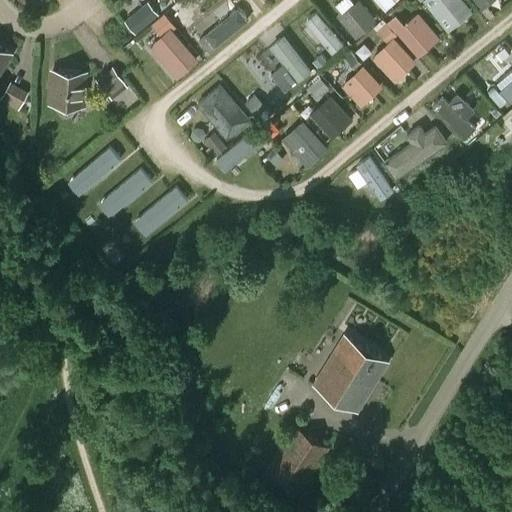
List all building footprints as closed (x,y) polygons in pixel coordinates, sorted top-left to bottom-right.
[(146,0),(128,17),(140,30),(162,11),(152,0),(146,0)] [(202,36),(214,49),(251,15),(237,0),(225,0),(215,10),(222,17),(202,36)] [(361,35),(379,14),(362,0),(354,0),(340,16),(361,35)] [(427,0),(452,29),(476,8),(469,0),(427,0)] [(378,25),(387,38),(403,28),(419,53),(443,38),(424,7),(405,19),(400,11),(378,25)] [(334,50),(346,40),(319,8),(307,18),(334,50)] [(180,76),(203,56),(165,12),(154,21),(163,32),(151,42),(180,76)] [(262,52),(271,63),(283,53),(304,78),(316,67),(287,32),(262,52)] [(400,79),(420,56),(395,33),(374,55),(400,79)] [(0,69),(10,52),(0,45),(0,69)] [(480,82),(496,77),(489,60),(474,65),(480,82)] [(290,61),(277,69),(287,86),(301,78),(290,61)] [(365,103),(387,82),(365,61),(344,82),(365,103)] [(96,79),(108,94),(125,81),(113,65),(96,79)] [(85,71),(53,69),(51,102),(83,104),(85,71)] [(511,98),(511,78),(502,87),(511,98)] [(29,91),(11,80),(1,97),(19,108),(29,91)] [(233,136),(256,115),(223,80),(200,101),(233,136)] [(453,98),(446,93),(435,104),(469,135),(480,122),(471,114),(479,106),(461,89),(453,98)] [(257,91),(248,100),(260,111),(269,101),(257,91)] [(313,111),(336,135),(356,115),(333,91),(313,111)] [(312,165),(333,145),(305,116),(284,135),(312,165)] [(423,122),(410,129),(416,140),(388,156),(397,172),(452,141),(441,122),(427,129),(423,122)] [(221,124),(210,134),(222,147),(233,138),(221,124)] [(226,150),(240,167),(255,155),(242,138),(226,150)] [(69,180),(82,195),(125,156),(112,141),(69,180)] [(385,196),(399,186),(373,152),(359,162),(385,196)] [(146,165),(98,198),(109,214),(158,181),(146,165)] [(146,234),(191,196),(179,182),(134,219),(146,234)] [(389,361),(343,332),(312,382),(358,410),(389,361)] [(294,424),(262,474),(297,497),(329,448),(294,424)]
